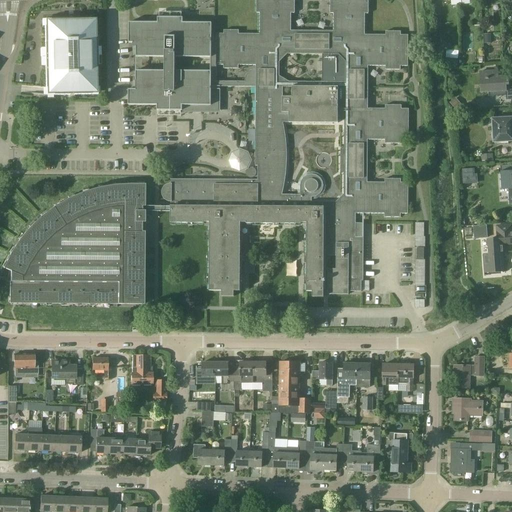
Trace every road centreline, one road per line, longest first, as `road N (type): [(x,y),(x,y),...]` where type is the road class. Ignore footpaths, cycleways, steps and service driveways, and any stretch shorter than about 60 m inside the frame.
road 1 (unclassified): [(435,343),(182,342)]
road 2 (residential): [(197,155),(0,153)]
road 3 (unclassified): [(182,342),(0,339)]
road 4 (residential): [(168,484),(0,477)]
road 5 (unclassified): [(430,494),(435,343)]
road 6 (residential): [(168,484),(182,342)]
road 7 (residential): [(430,494),(297,489)]
road 8 (residential): [(297,489),(168,484)]
